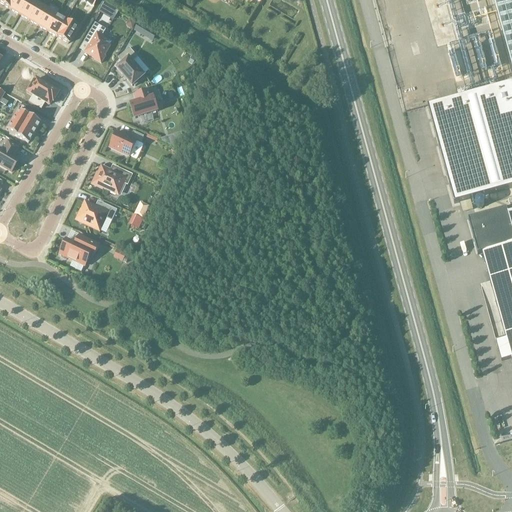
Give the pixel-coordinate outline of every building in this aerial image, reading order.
[(14,0),(0,0),(0,4),(9,10),(14,0)] [(27,0),(14,0),(9,10),(18,15),(27,0)] [(37,5),(27,0),(18,15),(28,21),(37,5)] [(511,0),(493,0),(511,68),(511,212),(507,214),(506,209),(468,220),(477,255),(482,254),(505,339),(495,342),(501,362),(511,359),(511,364),(511,0)] [(46,11),(37,5),(28,21),(37,26),(46,11)] [(55,16),(46,11),(37,26),(46,32),(55,16)] [(65,22),(55,16),(46,32),(55,37),(65,22)] [(129,30),(137,26),(134,19),(125,23),(129,30)] [(77,29),(65,22),(55,37),(67,44),(77,29)] [(95,24),(86,39),(91,42),(85,53),(94,59),(93,60),(101,64),(105,57),(104,56),(112,43),(103,38),(101,37),(106,30),(95,24)] [(137,58),(129,49),(118,58),(122,64),(116,69),(132,87),(133,86),(134,87),(141,81),(140,80),(144,76),(132,62),(137,58)] [(34,80),(26,93),(32,96),(28,102),(40,109),(44,103),(48,106),(51,102),(52,102),(52,101),(53,101),(53,100),(55,96),(56,96),(56,95),(57,94),(50,90),(51,88),(44,84),(43,85),(34,80)] [(511,84),(427,108),(454,204),(461,203),(511,188),(511,84)] [(135,103),(130,105),(134,119),(157,112),(153,98),(152,98),(149,91),(133,96),(135,103)] [(17,111),(10,122),(17,126),(12,135),(27,144),(40,123),(24,114),(24,115),(17,111)] [(117,132),(109,149),(128,158),(136,142),(140,144),(144,137),(133,132),(130,138),(117,132)] [(0,150),(0,166),(11,173),(18,161),(12,157),(18,149),(7,142),(2,151),(0,150)] [(97,175),(92,185),(102,189),(103,188),(118,195),(123,184),(127,186),(132,176),(122,171),(120,177),(102,168),(98,175),(97,175)] [(136,227),(148,204),(139,200),(128,223),(136,227)] [(85,203),(80,213),(76,215),(78,219),(77,220),(78,221),(80,226),(84,224),(99,231),(104,219),(111,222),(117,211),(102,204),(99,210),(85,203)] [(75,245),(66,241),(59,255),(61,256),(61,258),(66,260),(68,259),(84,267),(89,257),(93,259),(99,245),(79,236),(75,245)] [(121,260),(125,253),(115,247),(111,254),(121,260)] [(477,307),(485,306),(483,295),(475,297),(477,307)]
